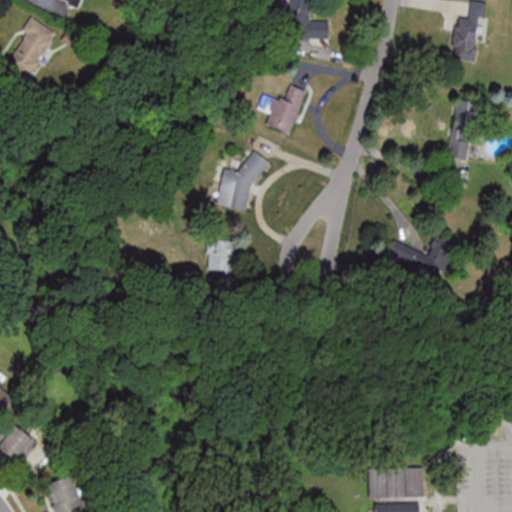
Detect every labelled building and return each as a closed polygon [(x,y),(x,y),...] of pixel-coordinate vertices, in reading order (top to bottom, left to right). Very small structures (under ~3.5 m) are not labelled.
[(310,20),(309,0),(290,0),(291,37),(328,37),(328,20),(310,20)] [(476,61),(480,19),(485,19),(486,1),(475,0),(469,0),(468,17),(455,16),(452,58),(476,61)] [(56,31),(33,18),(7,65),(30,78),(56,31)] [(266,124),(292,132),(306,89),(289,84),(283,101),(263,94),(259,107),(270,111),(266,124)] [(469,100),(457,99),(455,116),(467,118),(469,100)] [(449,156),(468,157),(469,132),(450,131),(449,156)] [(224,168),(216,203),(249,210),(261,154),(248,151),(244,172),(224,168)] [(233,239),(208,239),(208,270),(221,270),(221,275),(233,275),(233,239)] [(425,275),(433,255),(394,241),(387,261),(425,275)] [(0,411),(13,401),(0,384),(0,411)] [(0,437),(0,447),(22,463),(38,441),(11,422),(0,437)] [(368,467),(368,497),(425,497),(425,467),(368,467)] [(55,511),(73,511),(85,507),(71,475),(44,486),(55,511)] [(375,502),(375,511),(420,511),(421,502),(375,502)]
